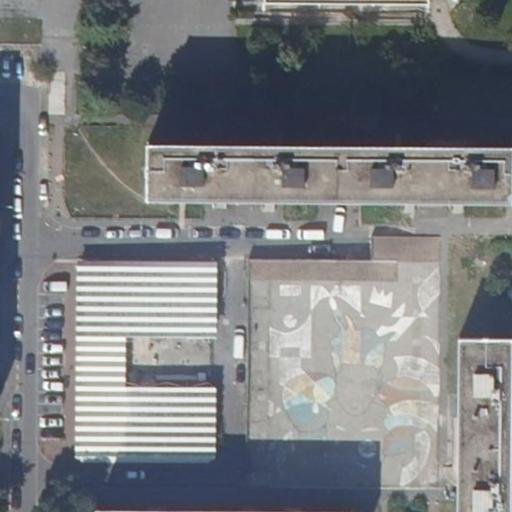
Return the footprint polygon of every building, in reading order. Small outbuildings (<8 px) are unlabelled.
[(511,147),(148,143),(147,197),(511,201),(511,147)] [(370,261),(249,259),(247,436),(291,436),(290,462),(281,462),(281,487),(437,489),(441,237),(370,236),(370,261)] [(211,272),(85,270),(83,446),(210,448),(210,390),(126,389),(127,332),(210,333),(211,272)] [(510,511),(511,391),(511,337),(461,338),(459,511),(510,511)] [(271,472),(246,472),(247,487),(271,487),(271,472)]
